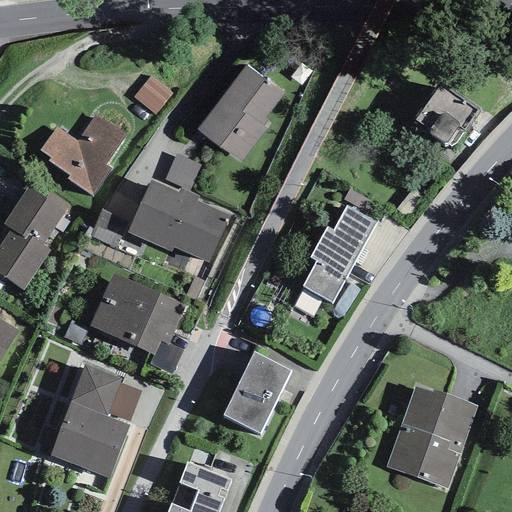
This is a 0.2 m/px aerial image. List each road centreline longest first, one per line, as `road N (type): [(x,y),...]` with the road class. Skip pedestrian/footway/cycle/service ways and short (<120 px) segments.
road 1 (tertiary): [(511,144),(377,316),(272,511)]
road 2 (tertiary): [(253,6),(511,2)]
road 3 (tertiary): [(0,22),(253,6)]
road 4 (residential): [(253,6),(121,202)]
road 5 (residential): [(129,511),(214,339)]
